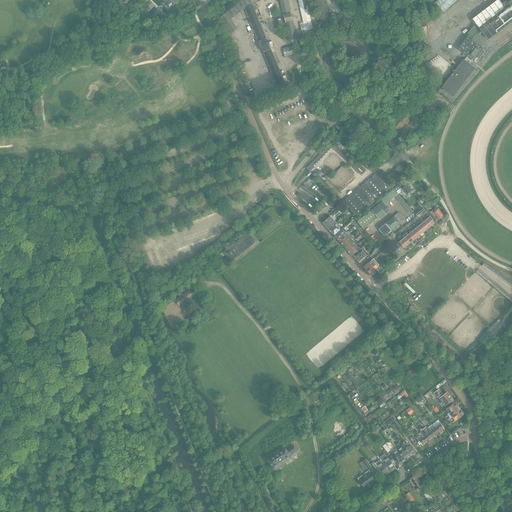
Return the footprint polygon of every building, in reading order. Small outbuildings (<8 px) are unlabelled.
[(155,0),(167,12),(177,3),(175,1),(175,0),(155,0)] [(242,0),(219,18),(231,33),(237,28),(230,19),(245,8),(253,29),(249,31),(250,35),(255,33),(277,86),(284,82),(272,54),(274,54),(273,51),(275,50),(273,46),(270,47),(254,11),(258,9),(255,3),(259,0),(242,0)] [(296,39),(289,6),(288,1),(287,0),(279,0),(285,23),(289,40),(296,39)] [(305,0),(298,0),(299,4),(304,26),(300,27),(301,31),(301,32),(312,29),(305,0)] [(329,25),(325,6),(323,0),(317,0),(324,29),(330,28),(337,27),(337,23),(329,25)] [(443,12),(457,0),(456,0),(438,0),(435,3),(443,12)] [(511,0),(508,0),(502,5),(498,0),(475,18),(475,17),(471,20),(474,25),(466,35),(472,41),(478,32),(482,31),(488,40),(511,21),(511,0)] [(155,6),(147,13),(153,20),(161,13),(155,6)] [(468,37),(459,49),(462,51),(468,56),(474,60),(482,49),(470,40),(468,37)] [(301,52),(299,46),(282,50),(283,56),(301,52)] [(475,68),(465,60),(464,59),(442,88),(453,96),(475,68)] [(424,77),(428,74),(423,67),(419,70),(424,77)] [(432,101),(427,95),(426,95),(421,100),(422,101),(421,102),(420,101),(414,107),(419,113),(432,101)] [(413,109),(407,115),(412,119),(414,116),(415,117),(416,115),(417,113),(413,109)] [(402,125),(409,119),(404,113),(392,125),(398,131),(403,126),(402,125)] [(343,139),(343,135),(340,135),(336,141),(335,145),(334,144),(331,142),(306,168),(309,172),(332,148),(347,162),(350,158),(342,151),(345,151),(345,147),(340,147),(339,140),(343,139)] [(354,161),(353,160),(353,155),(350,155),(350,160),(347,162),(352,167),(353,167),(361,175),(366,171),(359,164),(359,161),(354,161)] [(372,166),(364,159),(361,162),(368,170),(372,166)] [(401,164),(388,175),(396,184),(408,174),(401,164)] [(327,175),(323,178),(320,175),(322,174),(318,170),(313,174),(335,198),(340,193),(327,180),(332,175),(328,170),(325,172),(327,175)] [(356,217),(367,208),(392,186),(379,171),(343,201),(345,204),(348,207),(356,217)] [(402,183),(410,193),(414,191),(411,188),(412,187),(410,184),(409,185),(407,183),(412,178),(410,176),(402,183)] [(410,193),(402,183),(401,182),(394,189),(396,192),(400,188),(407,196),(410,193)] [(398,194),(396,192),(394,189),(381,200),(382,202),(378,205),(373,208),(357,222),(363,230),(377,218),(379,220),(385,214),(386,214),(390,211),(388,208),(384,204),(398,194)] [(443,215),(438,209),(435,212),(433,210),(431,213),(434,217),(436,216),(439,219),(443,215)] [(328,230),(336,223),(329,216),(322,223),(328,230)] [(384,236),(391,231),(400,223),(394,216),(378,229),(384,236)] [(431,226),(434,223),(429,217),(426,219),(431,226)] [(440,226),(448,219),(447,217),(438,224),(440,226)] [(428,228),(431,226),(426,219),(423,222),(428,228)] [(347,232),(357,224),(355,222),(345,230),(343,227),(341,229),(334,236),(338,240),(347,232)] [(334,236),(341,229),(336,223),(328,230),(334,236)] [(423,233),(426,230),(420,224),(418,226),(423,233)] [(420,235),(423,233),(418,226),(415,229),(420,235)] [(417,238),(420,235),(415,229),(412,231),(417,238)] [(413,240),(417,238),(412,231),(408,234),(413,240)] [(256,242),(250,235),(248,232),(222,252),(230,262),(256,242)] [(346,234),(347,232),(338,240),(338,241),(341,244),(349,237),(346,234)] [(410,243),(413,240),(408,234),(405,237),(410,243)] [(352,241),(351,240),(353,238),(351,236),(349,237),(341,244),(345,248),(352,241)] [(407,246),(410,243),(405,237),(402,239),(407,246)] [(404,248),(407,246),(402,239),(399,242),(404,248)] [(348,252),(356,245),(352,241),(345,248),(348,252)] [(351,256),(359,249),(356,245),(348,252),(351,256)] [(357,259),(366,251),(362,247),(359,249),(351,256),(352,256),(353,255),(357,259)] [(370,256),(366,251),(357,259),(361,264),(370,256)] [(377,272),(382,269),(373,259),(364,267),(369,274),(375,269),(377,272)] [(511,281),(484,263),(482,266),(511,286),(511,281)] [(476,272),(511,302),(511,297),(478,270),(476,272)] [(190,297),(195,293),(191,288),(175,300),(178,305),(190,297)] [(442,393),(439,389),(433,393),(437,398),(442,393)] [(446,409),(455,402),(454,402),(452,400),(453,400),(447,392),(439,398),(445,406),(448,404),(449,406),(446,409)] [(450,415),(459,408),(455,402),(446,409),(450,415)] [(459,408),(450,415),(455,421),(464,414),(459,408)] [(400,431),(402,429),(394,418),(392,420),(400,431)] [(440,425),(441,424),(438,420),(431,425),(439,434),(440,433),(440,432),(444,429),(440,425)] [(438,435),(439,434),(431,425),(426,429),(433,438),(437,434),(438,435)] [(426,429),(423,426),(418,429),(423,435),(429,442),(430,441),(433,438),(426,429)] [(427,442),(428,443),(429,442),(423,435),(419,438),(418,436),(415,438),(418,442),(419,441),(423,446),(427,442)] [(410,438),(415,446),(418,444),(412,436),(410,438)] [(403,447),(410,456),(414,453),(407,443),(403,447)] [(291,457),(299,452),(294,445),(287,450),(285,448),(280,451),(281,452),(272,457),(267,460),(273,470),(292,458),(291,457)] [(405,460),(410,456),(403,447),(398,450),(405,460)] [(144,457),(139,449),(131,454),(131,460),(136,467),(145,462),(144,457)] [(401,463),(405,460),(398,450),(393,454),(401,463)] [(393,460),(387,453),(387,452),(379,457),(390,472),(395,468),(390,462),(393,460)] [(385,476),(390,472),(379,457),(371,464),(379,474),(382,472),(385,476)] [(362,462),(359,464),(364,470),(366,468),(367,469),(371,467),(365,459),(362,462)] [(374,478),(371,474),(370,473),(370,472),(369,470),(357,479),(359,481),(360,482),(359,482),(359,483),(362,486),(363,486),(364,487),(365,486),(367,489),(372,485),(370,482),(375,479),(374,478)] [(415,489),(418,486),(420,489),(424,487),(415,475),(414,476),(409,480),(415,489)] [(410,502),(414,500),(409,493),(405,495),(406,496),(409,501),(410,502)]
